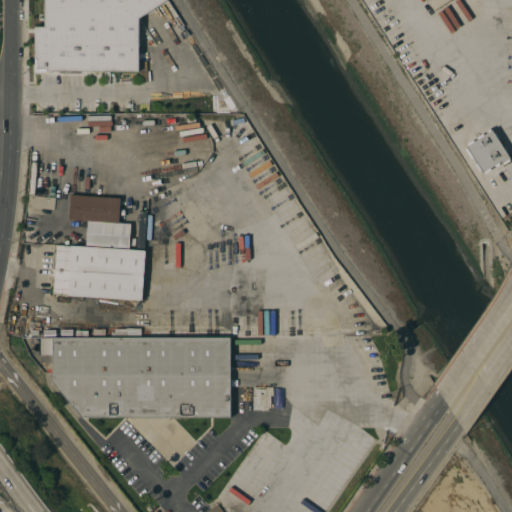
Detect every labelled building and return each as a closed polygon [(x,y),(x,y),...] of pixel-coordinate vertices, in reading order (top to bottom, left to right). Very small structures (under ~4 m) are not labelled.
[(60,72),(44,72),(44,33),(60,33),(60,72)] [(507,157),(491,130),(464,146),(480,174),(507,157)] [(142,301),(53,295),(54,276),(50,276),(50,269),(54,269),(56,244),(85,247),(87,221),(68,220),(70,195),(120,198),(118,223),(130,224),(128,249),(145,251),(142,301)] [(145,226),(130,226),(130,231),(130,249),(144,250),(145,226)] [(52,355),(40,355),(40,338),(230,337),(230,417),(81,417),(52,383),(52,355)]
